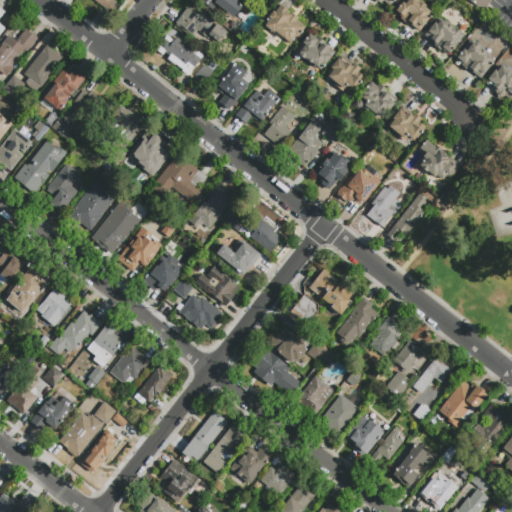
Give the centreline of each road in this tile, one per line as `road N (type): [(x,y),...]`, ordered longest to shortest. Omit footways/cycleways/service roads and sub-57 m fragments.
road 1 (residential): [(37,0),(511,374)]
road 2 (residential): [(0,202),(389,511)]
road 3 (residential): [(98,511),(325,226)]
road 4 (residential): [(328,0),(472,118)]
